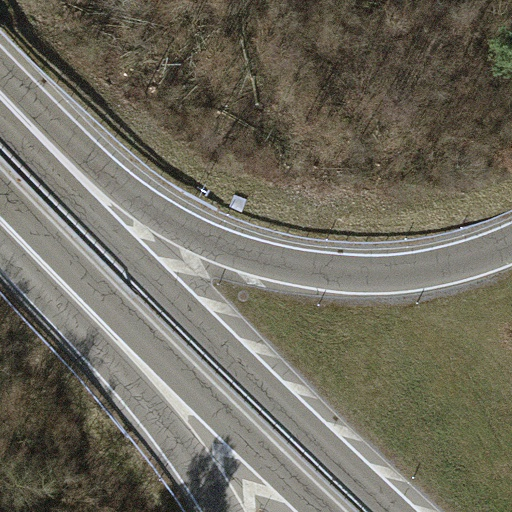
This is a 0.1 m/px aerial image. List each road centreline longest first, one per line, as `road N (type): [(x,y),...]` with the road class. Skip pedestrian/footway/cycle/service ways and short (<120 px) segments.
road 1 (trunk): [(397,511),(0,119)]
road 2 (trunk): [(511,244),(396,273),(264,260),(156,215),(0,113)]
road 3 (trunk): [(114,309),(321,511)]
road 4 (trunk): [(114,309),(224,511)]
road 5 (trunk): [(0,192),(114,309)]
